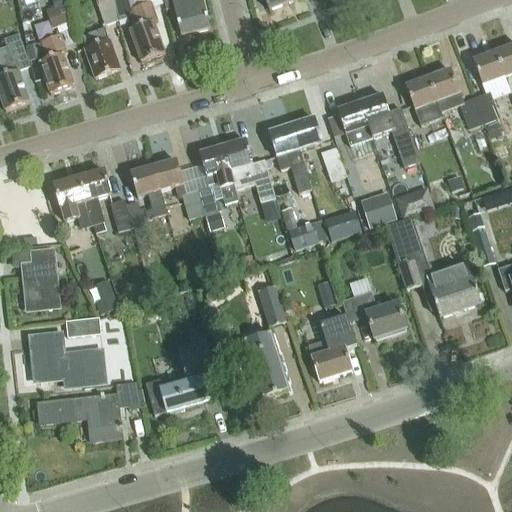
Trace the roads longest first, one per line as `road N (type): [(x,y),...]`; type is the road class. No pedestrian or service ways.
road 1 (residential): [(33,511),(511,364)]
road 2 (residential): [(243,86),(496,0)]
road 3 (residential): [(0,166),(243,86)]
